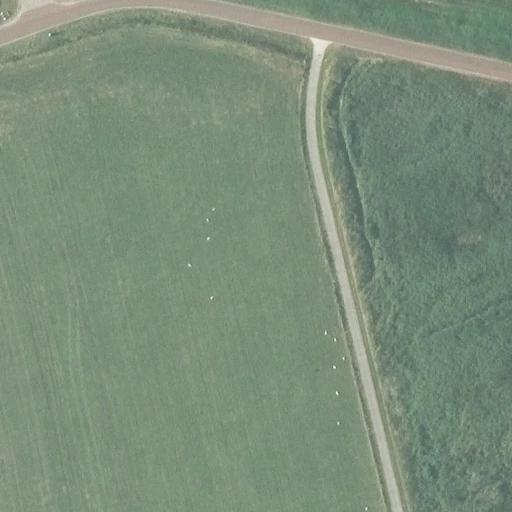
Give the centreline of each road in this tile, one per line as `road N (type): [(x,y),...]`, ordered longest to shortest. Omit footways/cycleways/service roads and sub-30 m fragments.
road 1 (unclassified): [(511,74),(158,0)]
road 2 (unclassified): [(138,0),(0,38)]
